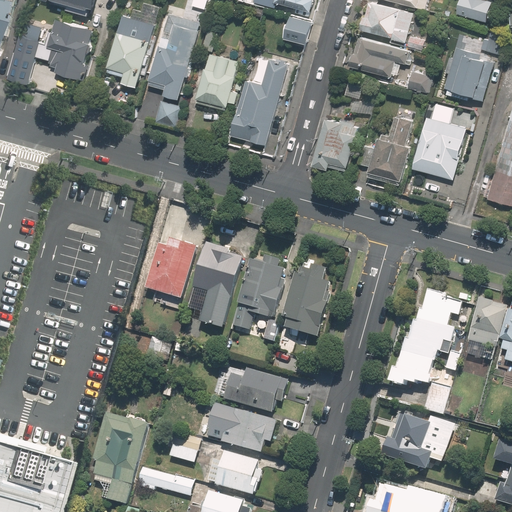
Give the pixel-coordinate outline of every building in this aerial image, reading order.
[(0,0),(0,37),(11,2),(3,0),(0,0)] [(258,0),(278,5),(279,1),(314,11),(317,0),(258,0)] [(396,0),(429,10),(431,0),(396,0)] [(497,0),(463,0),(461,10),(493,18),(497,0)] [(416,12),(375,2),(368,31),(409,42),(416,12)] [(190,17),(189,17),(173,12),(152,81),(169,86),(167,93),(183,98),(206,22),(190,17)] [(127,14),(110,71),(127,76),(126,81),(141,85),(159,24),(127,14)] [(312,19),(291,14),(285,36),(306,42),(312,19)] [(55,69),(54,74),(84,82),(87,71),(91,73),(96,54),(88,52),(92,35),(90,35),(91,31),(55,22),(48,48),(55,50),(50,68),(55,69)] [(217,51),(222,32),(211,29),(206,48),(217,51)] [(511,36),(493,31),(488,50),(507,55),(511,36)] [(429,39),(414,35),(410,46),(426,50),(429,39)] [(414,50),(363,37),(356,64),(397,74),(400,61),(411,64),(414,50)] [(488,99),(498,60),(459,50),(449,88),(488,99)] [(215,53),(201,98),(228,106),(242,61),(215,53)] [(235,133),(270,144),(295,63),(274,57),(267,83),(251,78),(235,133)] [(438,74),(420,69),(415,87),(433,92),(438,74)] [(159,120),(181,126),(187,106),(165,100),(159,120)] [(373,170),(406,179),(415,146),(409,144),(416,120),(399,115),(392,139),(382,136),(373,170)] [(417,168),(458,179),(472,126),(431,116),(417,168)] [(319,162),(349,170),(362,126),(331,118),(319,162)] [(511,121),(491,197),(511,202),(511,121)] [(175,237),(172,246),(164,243),(151,288),(186,298),(200,254),(202,245),(175,237)] [(248,257),(233,253),(234,249),(212,242),(211,247),(194,308),(209,312),(206,322),(227,328),(248,257)] [(268,262),(255,259),(237,325),(254,330),(259,312),(276,317),(277,313),(280,314),(290,279),(286,278),(289,268),(283,267),(285,259),(270,255),(268,262)] [(303,273),(300,272),(288,317),(292,318),(290,327),(319,335),(322,336),(332,302),(331,302),(334,292),(331,291),(334,281),(327,279),(329,273),(330,268),(316,264),(315,269),(305,267),(303,273)] [(459,326),(451,324),(455,311),(462,314),(466,301),(447,295),(448,292),(433,288),(427,308),(425,307),(421,319),(419,318),(415,333),(414,337),(411,336),(402,366),(399,365),(395,379),(409,383),(411,378),(420,381),(421,378),(431,381),(437,359),(439,360),(442,349),(444,350),(447,339),(455,341),(459,326)] [(498,346),(500,346),(501,346),(511,309),(510,308),(510,305),(497,301),(497,300),(483,297),(472,339),(473,339),(470,352),(494,359),(498,346)] [(282,323),(272,320),(267,338),(277,341),(282,323)] [(175,343),(156,337),(150,356),(169,362),(175,343)] [(188,345),(180,342),(178,350),(186,352),(188,345)] [(463,352),(452,349),(447,368),(458,371),(463,352)] [(277,413),(280,400),(287,402),(293,381),(287,379),(252,368),(249,377),(237,374),(230,399),(277,413)] [(453,386),(434,381),(426,408),(445,413),(453,386)] [(176,388),(169,386),(167,395),(173,396),(176,388)] [(266,452),(267,451),(269,444),(270,441),(274,442),(280,420),(220,403),(213,425),(213,428),(211,435),(226,440),(226,441),(266,452)] [(99,479),(115,484),(111,499),(113,499),(131,504),(155,423),(137,418),(136,419),(118,414),(116,414),(111,412),(97,459),(102,461),(99,474),(101,474),(99,479)] [(410,415),(405,413),(397,437),(394,436),(388,453),(433,467),(436,457),(447,460),(459,423),(435,415),(433,421),(410,413),(410,415)] [(179,432),(176,444),(177,444),(174,456),(199,463),(202,451),(203,448),(206,439),(179,432)] [(0,511),(51,511),(69,453),(0,433),(0,511)] [(511,461),(511,478),(511,483),(504,481),(499,499),(505,501),(511,502),(511,440),(505,438),(499,458),(511,461)] [(264,460),(230,450),(227,461),(218,459),(212,480),(221,483),(220,484),(254,494),(259,495),(262,482),(264,483),(267,471),(266,471),(261,469),(264,460)] [(157,490),(158,486),(195,496),(199,481),(146,467),(142,482),(141,486),(157,490)] [(447,511),(451,500),(385,482),(381,499),(376,497),(372,511),(447,511)] [(254,511),(256,508),(251,507),(248,506),(249,501),(215,491),(208,511),(254,511)]
